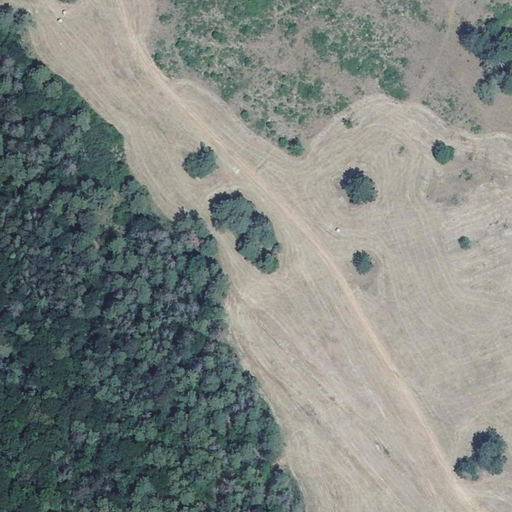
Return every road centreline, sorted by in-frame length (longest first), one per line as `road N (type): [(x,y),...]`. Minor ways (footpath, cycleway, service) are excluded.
road 1 (track): [(122,0),(153,76),(336,270),(481,511)]
road 2 (track): [(0,142),(124,272),(190,307),(275,511)]
